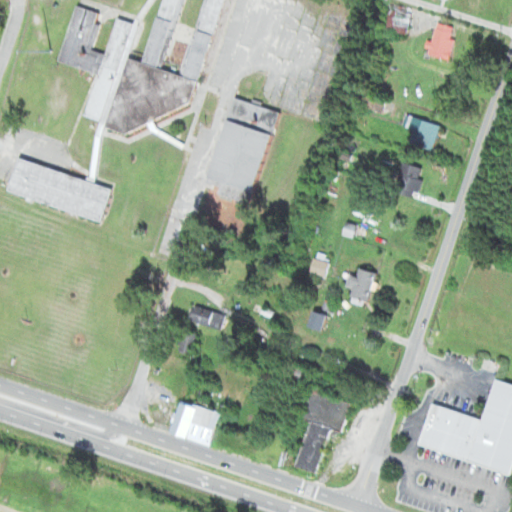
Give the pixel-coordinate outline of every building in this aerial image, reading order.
[(196,108),(228,0),(208,0),(197,38),(186,10),(189,0),(161,0),(167,1),(149,62),(134,58),(149,8),(142,10),(138,23),(122,19),(111,55),(95,50),(106,13),(81,6),(64,62),(103,74),(89,119),(133,132),(196,108)] [(457,56),(455,24),(439,26),(440,40),(430,41),(431,58),(457,56)] [(391,97),(370,91),(365,106),(386,112),(391,97)] [(283,110),(237,98),(214,185),(260,197),(283,110)] [(409,129),(415,131),(411,143),(436,152),(445,126),(413,115),(409,129)] [(108,220),(117,186),(23,160),(14,194),(108,220)] [(428,166),(405,162),(399,194),(422,198),(428,166)] [(328,276),(335,260),(322,254),(315,270),(328,276)] [(355,274),(351,288),(358,290),(356,298),(373,303),(382,273),(366,268),(364,277),(355,274)] [(191,321),(217,325),(219,313),(193,309),(191,321)] [(182,351),(196,354),(202,333),(188,330),(182,351)] [(295,380),(309,386),(315,370),(301,364),(295,380)] [(511,472),(511,383),(501,380),(490,419),(438,405),(425,448),(511,472)] [(335,430),(345,432),(354,400),(314,389),(306,418),(314,421),(301,467),(323,473),(335,430)] [(177,434),(195,439),(199,424),(215,428),(220,411),(186,402),(177,434)]
